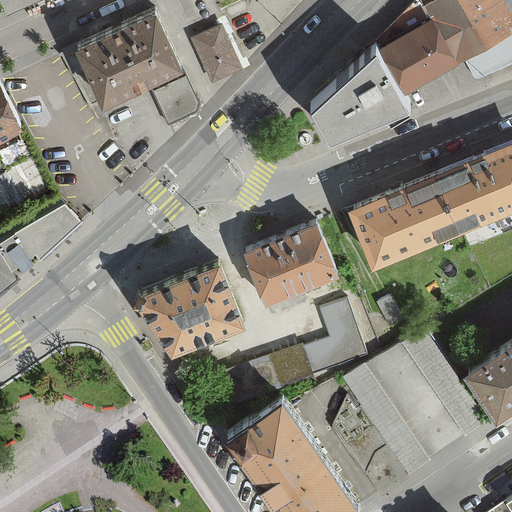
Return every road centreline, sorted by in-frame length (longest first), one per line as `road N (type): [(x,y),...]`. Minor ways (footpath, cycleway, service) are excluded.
road 1 (residential): [(213,140),(252,185),(300,189),(511,105)]
road 2 (residential): [(234,511),(72,279)]
road 3 (primary): [(72,279),(213,140)]
road 4 (primary): [(213,140),(350,0)]
